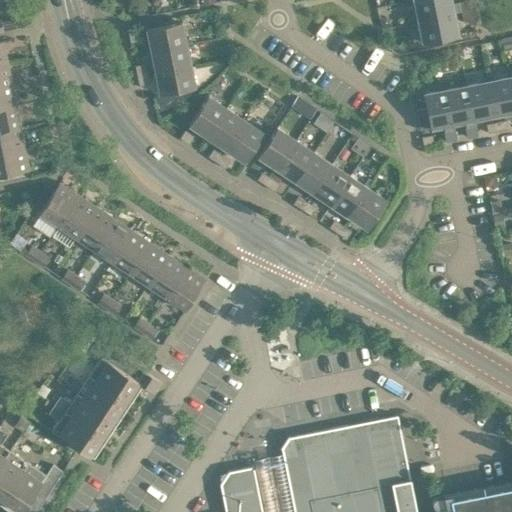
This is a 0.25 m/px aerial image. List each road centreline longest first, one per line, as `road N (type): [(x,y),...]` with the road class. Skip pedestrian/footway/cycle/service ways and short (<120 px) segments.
road 1 (tertiary): [(372,297),(219,209),(115,123),(85,73),(64,0)]
road 2 (residential): [(430,177),(412,159),(401,110),(286,29),(281,0)]
road 3 (tertiary): [(511,381),(372,297)]
road 4 (residential): [(372,297),(430,177)]
